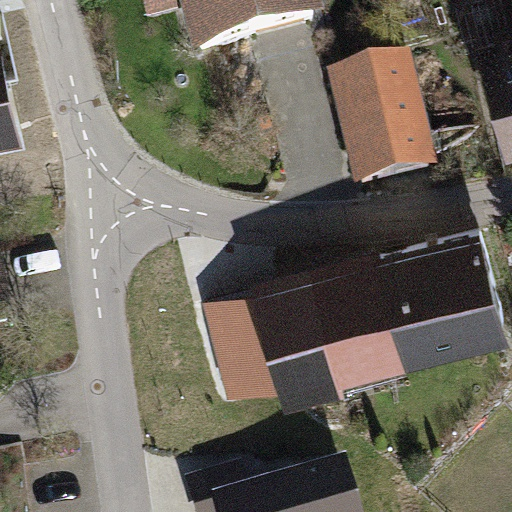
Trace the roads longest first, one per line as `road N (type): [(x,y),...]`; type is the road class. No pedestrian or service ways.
road 1 (residential): [(511,201),(353,227),(95,216)]
road 2 (residential): [(131,511),(95,216)]
road 3 (residential): [(95,216),(50,0)]
